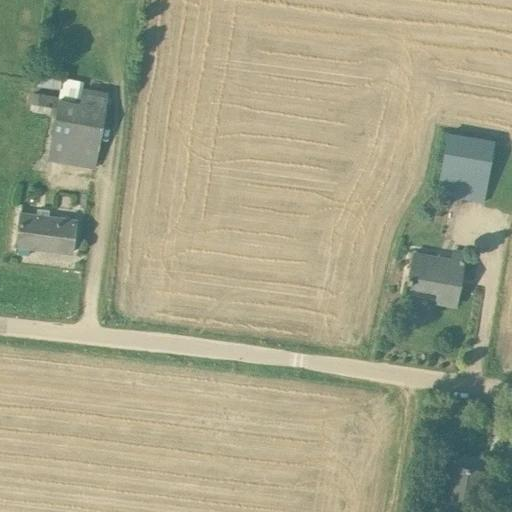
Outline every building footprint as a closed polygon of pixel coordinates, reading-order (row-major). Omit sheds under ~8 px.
[(94,170),(108,95),(82,90),(84,82),(38,73),(31,112),(55,117),(47,161),(94,170)] [(484,203),(494,141),(446,132),(436,195),(484,203)] [(70,253),(75,221),(21,213),(17,246),(70,253)] [(456,306),(465,256),(453,254),(452,261),(414,254),(406,297),(410,297),(456,306)] [(475,508),(482,471),(453,466),(451,478),(447,477),(440,511),(457,511),(459,505),(475,508)]
